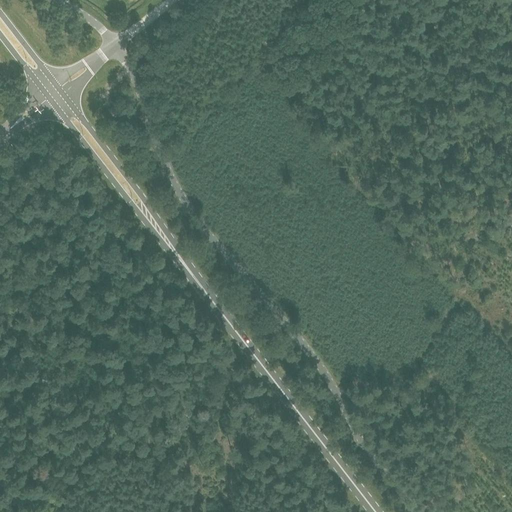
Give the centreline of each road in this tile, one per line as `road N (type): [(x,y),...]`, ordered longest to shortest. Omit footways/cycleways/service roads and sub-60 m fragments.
road 1 (unclassified): [(415,511),(358,437),(319,366),(184,202),(115,45)]
road 2 (track): [(511,354),(354,180),(266,47),(308,0)]
road 3 (primary): [(375,511),(192,276)]
road 4 (primary): [(192,276),(63,95)]
road 5 (primary): [(53,104),(192,276)]
